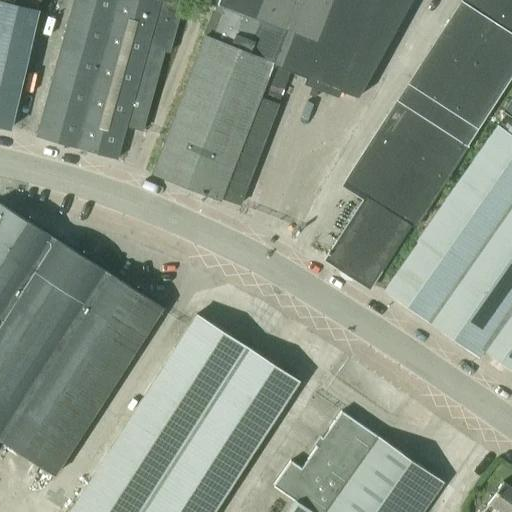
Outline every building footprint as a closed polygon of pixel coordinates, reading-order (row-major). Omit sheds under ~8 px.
[(0,0),(0,124),(12,128),(40,0),(0,0)] [(156,0),(74,0),(36,135),(103,153),(116,158),(126,123),(142,128),(164,51),(169,53),(182,7),(156,0)] [(205,36),(153,172),(220,199),(221,197),(239,205),(279,103),(260,96),(273,62),(360,95),(411,0),(218,0),(216,5),(225,8),(213,39),(205,36)] [(368,197),(328,258),(368,283),(408,222),(414,226),(511,74),(511,0),(462,0),(344,182),(368,197)] [(511,96),(503,110),(511,116),(511,96)] [(382,286),(479,354),(482,349),(511,369),(511,134),(497,124),(382,286)] [(0,440),(1,440),(55,475),(162,308),(0,201),(0,440)] [(195,314),(67,511),(212,511),(298,380),(195,314)] [(420,511),(442,481),(376,435),(341,410),(316,445),(301,467),(290,460),(273,484),(313,511),(420,511)] [(495,511),(511,511),(511,488),(502,482),(488,502),(498,509),(495,511)] [(311,511),(296,501),(287,511),(311,511)]
